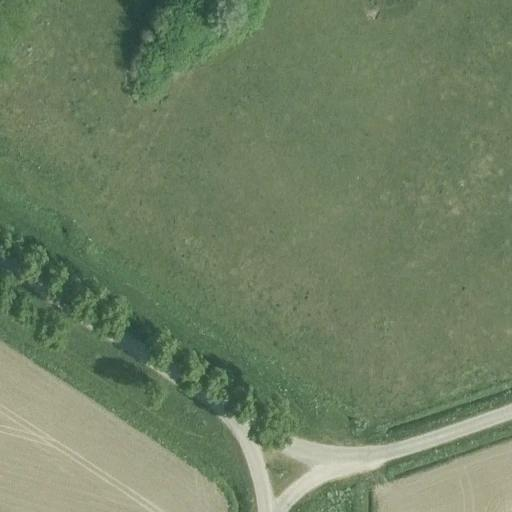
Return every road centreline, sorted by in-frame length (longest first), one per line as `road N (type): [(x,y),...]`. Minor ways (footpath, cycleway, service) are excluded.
road 1 (unclassified): [(235,418),(0,261)]
road 2 (unclassified): [(362,459),(511,412)]
road 3 (unclassified): [(362,459),(295,449),(235,418)]
